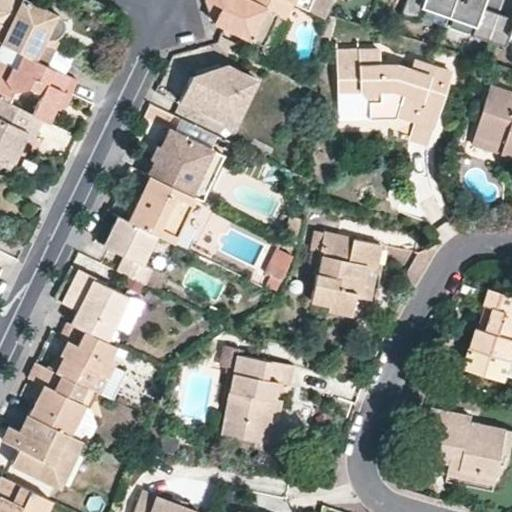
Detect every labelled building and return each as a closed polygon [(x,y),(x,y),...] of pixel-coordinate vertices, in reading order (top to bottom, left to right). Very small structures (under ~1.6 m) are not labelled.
[(0,0),(0,23),(5,26),(0,36),(0,43),(44,64),(52,47),(57,39),(56,38),(56,37),(53,35),(55,34),(57,33),(60,31),(62,29),(63,26),(63,23),(63,21),(61,18),(59,15),(56,13),(54,13),(51,13),(50,9),(43,6),(29,0),(0,0)] [(224,5),(213,0),(207,0),(217,21),(224,5)] [(290,0),(213,0),(224,5),(217,21),(266,45),(281,14),(289,18),(296,3),(295,2),(290,0)] [(295,0),(295,2),(296,3),(308,9),(312,0),(295,0)] [(511,16),(483,7),(485,0),(406,0),(402,13),(417,18),(422,6),(476,26),(473,34),(506,46),(510,35),(511,35),(511,16)] [(293,20),(289,18),(281,14),(266,45),(278,51),(293,20)] [(77,80),(44,64),(0,43),(0,98),(8,102),(13,89),(25,86),(39,92),(29,112),(42,118),(48,121),(55,105),(62,90),(70,94),(77,80)] [(382,116),(382,98),(381,90),(392,90),(402,93),(399,102),(395,113),(415,120),(409,138),(419,141),(429,144),(452,70),(412,58),(410,68),(395,63),(381,64),(380,49),(336,50),(339,118),(382,116)] [(259,79),(229,65),(223,79),(209,82),(193,75),(186,88),(180,101),(236,126),(259,79)] [(223,79),(229,65),(193,75),(209,82),(223,79)] [(511,90),(490,84),(475,134),(502,143),(500,152),(511,155),(511,90)] [(68,99),(70,94),(62,90),(55,105),(65,105),(68,99)] [(381,90),(382,98),(390,98),(399,102),(402,93),(392,90),(381,90)] [(35,133),(42,118),(29,112),(8,102),(0,98),(0,154),(14,161),(23,142),(28,131),(35,133)] [(154,158),(147,173),(193,195),(216,149),(169,127),(161,145),(165,147),(158,161),(154,158)] [(32,139),(35,133),(28,131),(23,142),(29,144),(32,139)] [(502,143),(475,134),(472,142),(500,152),(502,143)] [(165,147),(161,145),(157,144),(154,150),(150,157),(154,158),(158,161),(165,147)] [(193,195),(203,200),(224,153),(216,149),(193,195)] [(0,165),(9,170),(14,161),(0,154),(0,165)] [(193,195),(147,173),(134,201),(126,218),(154,232),(172,240),(193,195)] [(154,232),(126,218),(116,213),(107,231),(101,244),(123,254),(116,269),(144,282),(151,267),(141,262),(154,232)] [(286,240),(299,246),(304,217),(290,215),(286,240)] [(366,264),(376,266),(378,255),(381,242),(325,231),(311,299),(328,302),(327,308),(351,313),(355,294),(360,296),(366,264)] [(275,246),(266,274),(283,280),(293,252),(275,246)] [(369,298),(376,266),(366,264),(360,296),(369,298)] [(80,310),(73,324),(109,341),(131,295),(131,293),(80,269),(70,290),(64,303),(80,310)] [(481,303),(484,304),(491,306),(485,329),(478,326),(475,326),(462,366),(501,378),(510,349),(511,349),(511,293),(486,286),(481,303)] [(145,302),(131,295),(117,326),(131,333),(145,302)] [(491,306),(484,304),(481,316),(478,326),(485,329),(491,306)] [(63,336),(69,339),(79,343),(72,357),(62,353),(62,352),(48,366),(75,379),(103,393),(116,365),(117,361),(112,358),(118,345),(109,341),(73,324),(69,322),(63,336)] [(79,343),(69,339),(65,346),(62,352),(62,353),(72,357),(79,343)] [(237,353),(233,371),(253,374),(256,356),(237,353)] [(253,374),(233,371),(224,418),(244,423),(243,429),(268,433),(274,397),(276,388),(278,381),(290,383),(294,363),(256,356),(253,374)] [(48,366),(39,361),(31,376),(30,377),(39,380),(44,383),(37,398),(30,414),(75,435),(88,404),(67,394),(75,379),(48,366)] [(129,371),(116,365),(103,393),(115,399),(129,371)] [(31,396),(37,398),(44,383),(39,380),(35,388),(31,396)] [(283,399),(274,397),(268,433),(243,429),(244,423),(224,418),(222,434),(274,443),(283,399)] [(501,451),(506,427),(469,419),(470,413),(430,406),(427,422),(434,424),(427,457),(439,460),(448,462),(460,464),(459,467),(496,475),(501,451)] [(75,435),(30,414),(22,431),(17,429),(11,442),(18,445),(10,462),(60,486),(67,469),(84,477),(98,446),(75,435)] [(11,442),(17,429),(9,424),(6,431),(2,438),(11,442)] [(511,439),(511,428),(506,427),(501,451),(509,453),(511,439)] [(460,464),(448,462),(445,474),(494,484),(496,475),(459,467),(460,464)] [(76,494),(84,477),(67,469),(60,486),(76,494)] [(45,511),(51,499),(0,474),(0,511),(45,511)] [(183,506),(169,502),(141,491),(133,511),(198,511),(183,506)] [(172,494),(169,502),(183,506),(185,499),(179,496),(172,494)]
